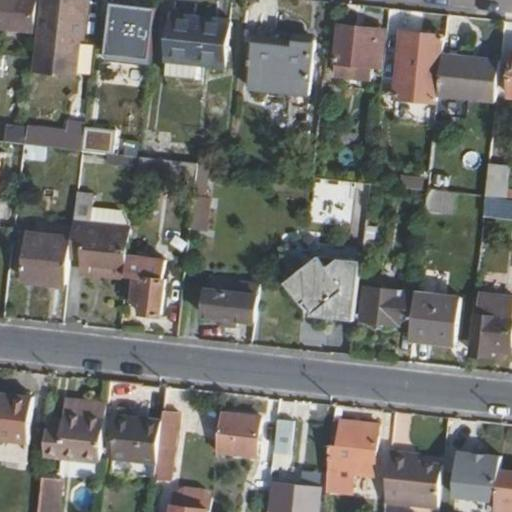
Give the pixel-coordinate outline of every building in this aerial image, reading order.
[(0,0),(0,28),(31,32),(34,0),(0,0)] [(39,0),(33,55),(31,70),(69,74),(73,38),(78,38),(81,39),(86,1),(79,0),(39,0)] [(116,0),(105,58),(151,66),(162,9),(116,0)] [(168,15),(167,25),(189,27),(191,18),(168,15)] [(167,25),(163,62),(222,67),(227,22),(191,18),(189,27),(167,25)] [(338,26),(334,60),(370,64),(374,29),(338,26)] [(401,32),(394,97),(436,101),(437,95),(441,58),(441,54),(443,36),(401,32)] [(73,38),(69,74),(75,75),(78,38),(73,38)] [(252,40),(246,91),(307,98),(314,41),(291,38),(291,45),(252,40)] [(441,58),(437,95),(494,101),(499,60),(474,57),(473,61),(441,58)] [(25,126),(23,141),(82,148),(85,123),(66,121),(65,130),(25,126)] [(31,147),(28,175),(55,178),(58,150),(31,147)] [(138,154),(137,172),(147,173),(147,175),(194,180),(196,160),(138,154)] [(487,162),(484,193),(503,196),(505,196),(508,165),(487,162)] [(428,172),(427,187),(462,191),(463,176),(428,172)] [(315,174),(312,203),(322,204),(321,213),(335,215),(335,217),(355,218),(355,231),(353,231),(352,245),(348,245),(346,258),(360,259),(369,180),(360,179),(315,174)] [(82,258),(82,265),(104,268),(103,273),(126,275),(127,261),(131,223),(127,223),(90,219),(91,203),(93,189),(78,188),(72,236),(70,256),(82,258)] [(484,193),(483,203),(502,205),(503,196),(484,193)] [(122,207),(91,203),(90,219),(127,223),(128,217),(122,207)] [(28,231),(23,276),(67,281),(70,256),(72,236),(28,231)] [(354,318),(360,259),(346,258),(319,255),(286,281),(303,302),(307,300),(313,306),(312,313),(354,318)] [(143,277),(140,301),(160,303),(159,315),(174,316),(177,280),(164,279),(166,264),(127,261),(126,275),(143,277)] [(367,262),(365,280),(375,281),(377,263),(367,262)] [(206,289),(203,315),(218,317),(218,322),(234,324),(234,318),(255,321),(259,283),(241,281),(239,293),(206,289)] [(365,286),(360,319),(411,324),(415,292),(365,286)] [(267,289),(263,322),(279,323),(283,291),(267,289)] [(415,292),(411,324),(410,335),(435,338),(436,334),(468,339),(472,297),(415,290),(415,292)] [(476,314),(472,353),(495,356),(497,345),(511,346),(511,297),(479,294),(476,314)] [(338,325),(334,354),(350,356),(353,327),(338,325)] [(168,385),(165,410),(182,412),(185,387),(168,385)] [(0,391),(0,439),(29,442),(34,396),(0,391)] [(70,400),(68,412),(83,414),(85,402),(70,400)] [(49,419),(46,451),(103,458),(110,404),(85,402),(83,414),(68,412),(67,421),(49,419)] [(165,420),(161,463),(159,478),(176,479),(182,412),(165,410),(165,420)] [(225,411),(221,451),(259,455),(263,415),(225,411)] [(120,418),(116,458),(161,463),(165,420),(149,418),(149,421),(120,418)] [(283,418),(280,449),(297,451),(301,421),(283,418)] [(336,420),(331,471),(340,472),(342,463),(378,468),(383,425),(336,420)] [(478,452),(461,450),(456,496),(499,500),(502,468),(504,455),(488,453),(488,447),(478,446),(478,452)] [(394,449),(389,499),(441,505),(446,463),(425,461),(416,460),(417,452),(394,449)] [(417,452),(416,460),(425,461),(426,453),(417,452)] [(511,469),(502,468),(499,500),(498,510),(511,511),(511,469)] [(43,478),(39,511),(59,511),(63,480),(43,478)] [(279,484),(275,511),(322,511),(325,489),(279,484)] [(180,492),(178,504),(215,508),(216,497),(208,488),(189,486),(180,492)]
